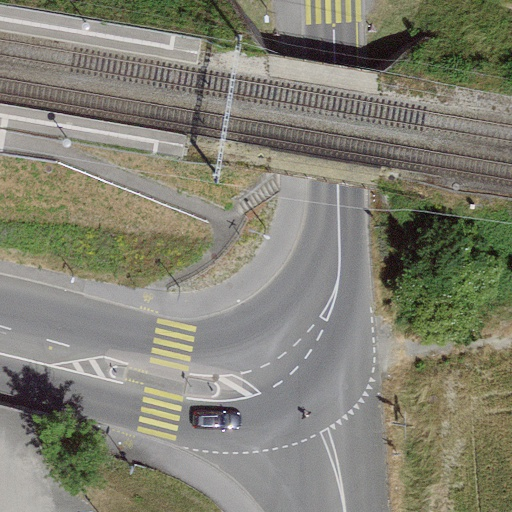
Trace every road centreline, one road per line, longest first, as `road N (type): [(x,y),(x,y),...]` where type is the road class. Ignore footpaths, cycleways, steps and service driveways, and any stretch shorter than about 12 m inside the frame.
road 1 (tertiary): [(334,0),(338,291),(319,335),(292,366)]
road 2 (tertiary): [(292,366),(240,388),(205,389),(0,342)]
road 3 (track): [(511,344),(292,366)]
road 4 (tertiary): [(344,511),(325,430),(292,366)]
